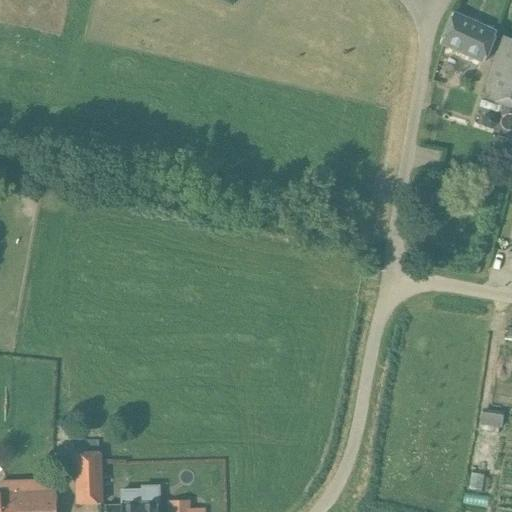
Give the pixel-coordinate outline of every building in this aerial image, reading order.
[(484,62),(496,32),(453,12),(440,44),(484,62)] [(511,39),(501,36),(484,100),(511,107),(511,39)] [(503,412),(482,409),(480,425),(501,428),(503,412)] [(102,503),(100,453),(75,454),(77,504),(102,503)] [(104,511),(157,511),(157,503),(145,503),(144,490),(121,491),(121,504),(120,504),(120,506),(104,507),(104,511)] [(56,511),(56,492),(0,494),(0,511),(56,511)] [(189,509),(189,501),(169,502),(168,511),(204,511),(204,509),(189,509)]
